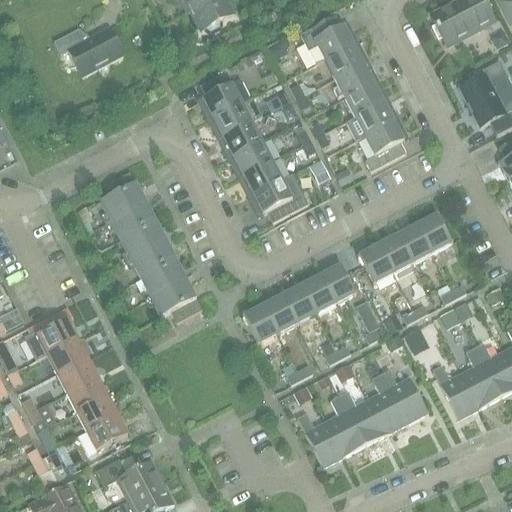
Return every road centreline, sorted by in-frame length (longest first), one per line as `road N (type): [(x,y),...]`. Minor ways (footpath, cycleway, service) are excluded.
road 1 (unclassified): [(0,208),(167,131),(246,277),(462,166)]
road 2 (unclassified): [(462,166),(382,9)]
road 3 (residential): [(365,511),(511,450)]
